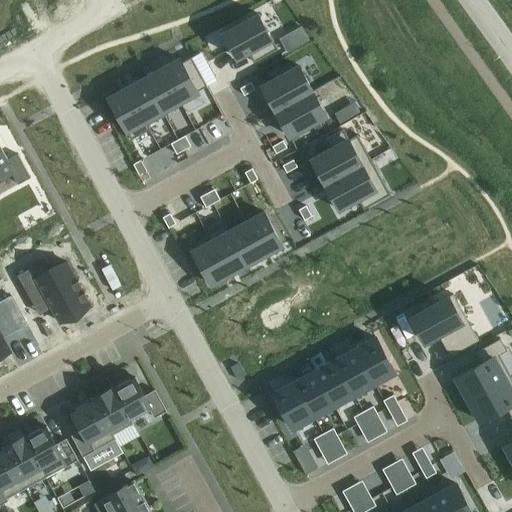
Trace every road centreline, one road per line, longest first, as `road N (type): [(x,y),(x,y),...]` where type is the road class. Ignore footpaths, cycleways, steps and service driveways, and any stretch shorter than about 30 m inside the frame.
road 1 (residential): [(284,503),(170,301)]
road 2 (residential): [(170,301),(0,394)]
road 3 (residential): [(284,503),(449,417)]
road 4 (residential): [(122,213),(36,51)]
road 5 (residential): [(122,213),(248,140)]
